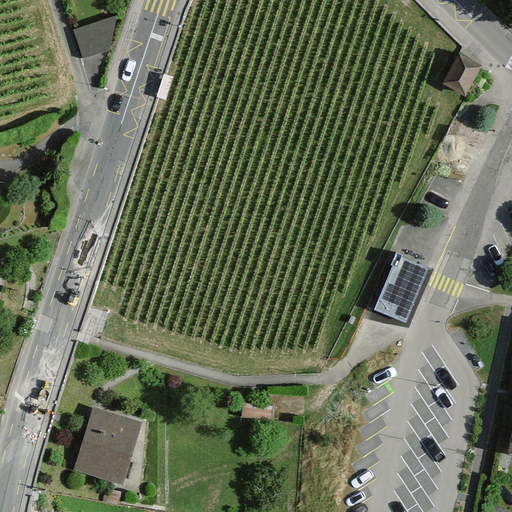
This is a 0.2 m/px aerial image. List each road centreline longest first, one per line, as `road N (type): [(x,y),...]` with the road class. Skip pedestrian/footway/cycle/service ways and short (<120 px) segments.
road 1 (tertiary): [(1,511),(23,419),(114,145)]
road 2 (residential): [(114,145),(96,128),(52,0)]
road 3 (tertiary): [(114,145),(162,0)]
